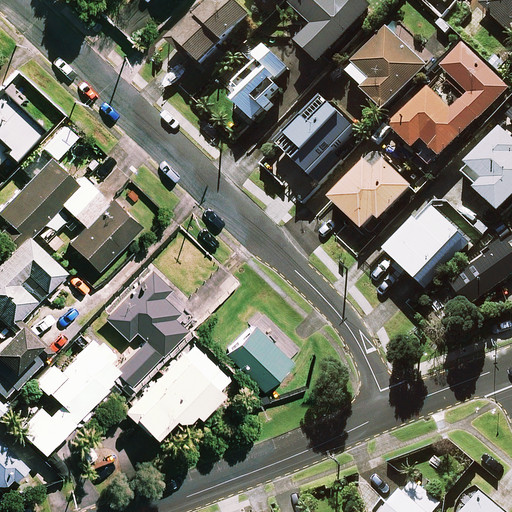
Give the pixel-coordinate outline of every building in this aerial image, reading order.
[(233,0),(213,0),(170,45),(184,58),(188,54),(202,67),(251,16),(233,0)] [(295,0),(290,6),(313,27),(297,44),(320,65),(374,8),(365,0),(295,0)] [(511,0),(485,0),(480,6),(511,34),(511,0)] [(427,69),(388,31),(346,74),(385,112),(427,69)] [(254,123),(265,111),(268,113),(274,106),(269,101),(280,90),(273,83),(287,69),(263,46),(252,57),(259,64),(235,89),(243,96),(235,105),(254,123)] [(421,82),(387,118),(396,127),(393,130),(415,152),(424,143),(442,160),(509,90),(486,68),(484,71),(460,48),(441,68),(470,95),(453,113),(430,90),(421,82)] [(0,142),(5,147),(0,152),(10,161),(37,133),(0,97),(0,142)] [(358,131),(323,100),(279,148),(321,185),(341,163),(334,156),(358,131)] [(511,139),(502,130),(463,174),(478,188),(475,191),(501,214),(511,201),(511,139)] [(331,200),(364,232),(377,219),(380,222),(412,189),(376,154),(331,200)] [(20,171),(29,179),(0,209),(0,215),(7,223),(0,230),(0,233),(14,247),(25,235),(28,238),(32,233),(53,253),(62,243),(54,236),(64,225),(51,213),(60,204),(83,226),(67,243),(96,271),(142,223),(113,196),(107,203),(80,177),(74,183),(48,158),(44,163),(36,155),(20,171)] [(445,225),(431,211),(390,252),(427,288),(467,246),(460,239),(461,237),(462,236),(463,234),(463,232),(463,230),(462,229),(462,227),(461,226),(460,224),(458,223),(457,222),(455,222),(453,222),(451,222),(450,222),(448,223),(447,224),(445,225)] [(25,235),(14,247),(0,261),(0,320),(11,331),(0,342),(0,393),(4,398),(50,351),(17,319),(34,302),(16,284),(25,274),(48,297),(67,277),(28,238),(25,235)] [(511,276),(511,238),(452,284),(470,308),(511,276)] [(136,328),(147,337),(120,366),(122,368),(119,372),(133,384),(186,326),(171,312),(185,297),(152,266),(106,316),(128,336),(136,328)] [(292,359),(254,321),(225,350),(263,388),(292,359)] [(36,380),(41,385),(38,388),(44,394),(46,392),(59,404),(48,416),(39,407),(17,430),(43,454),(121,369),(112,361),(117,356),(102,342),(99,346),(91,338),(59,373),(50,365),(36,380)] [(231,379),(193,341),(128,404),(153,430),(175,408),(183,416),(194,405),(199,410),(231,379)] [(26,469),(0,441),(0,487),(3,491),(26,469)] [(500,511),(481,495),(466,511),(431,511),(438,504),(411,480),(383,511),(500,511)]
